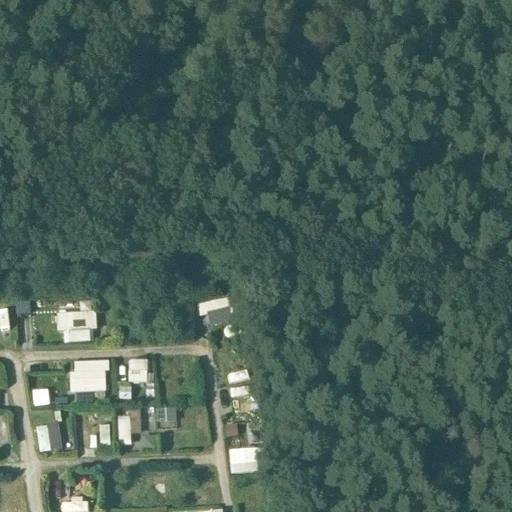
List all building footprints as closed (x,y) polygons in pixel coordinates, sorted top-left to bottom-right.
[(245,314),(244,302),(213,306),(214,318),(245,314)] [(129,382),(153,381),(151,358),(128,359),(129,382)] [(120,444),(132,444),(132,433),(142,433),(142,407),(120,407),(120,444)] [(0,416),(0,441),(10,441),(7,415),(0,416)] [(65,448),(60,421),(37,425),(42,451),(65,448)] [(219,501),(218,479),(197,480),(198,502),(219,501)]
